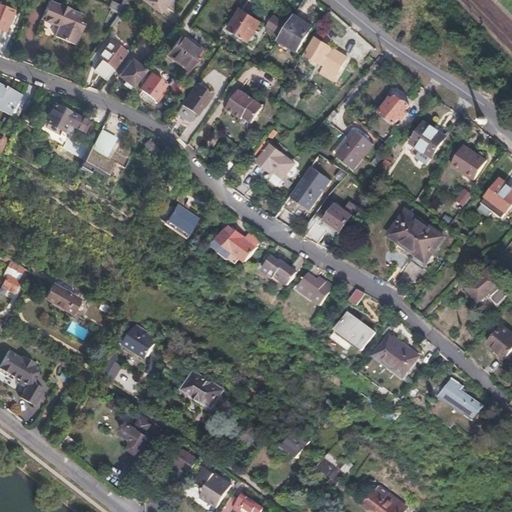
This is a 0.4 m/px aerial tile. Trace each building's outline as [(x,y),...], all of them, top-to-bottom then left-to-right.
[(111,2),(108,9),(122,15),(124,13),(134,0),(133,0),(122,0),(119,6),(111,2)] [(160,14),(170,0),(142,0),(142,1),(160,14)] [(78,25),(81,17),(68,12),(69,10),(58,5),(58,7),(47,2),(40,21),(42,22),(41,24),(46,26),(47,24),(50,26),(50,24),(57,27),(53,38),(73,47),(82,26),(78,25)] [(0,30),(5,33),(13,13),(0,7),(0,30)] [(91,35),(102,43),(110,31),(122,15),(108,9),(101,22),(91,35)] [(249,45),(261,25),(241,13),(229,32),(249,45)] [(312,28),(294,18),(287,28),(281,39),(279,43),(298,53),(312,28)] [(281,39),(287,28),(274,19),(268,30),(281,39)] [(400,35),(406,41),(418,26),(412,21),(400,35)] [(189,72),(204,53),(183,36),(168,56),(189,72)] [(338,75),(346,60),(316,41),(307,57),(338,75)] [(105,80),(125,54),(108,42),(97,57),(102,61),(94,72),(105,80)] [(132,88),(144,72),(131,62),(119,78),(132,88)] [(153,100),(164,86),(150,75),(139,89),(153,100)] [(178,96),(185,85),(180,81),(173,92),(178,96)] [(0,110),(9,116),(21,96),(0,83),(0,110)] [(196,117),(212,96),(198,86),(182,107),(196,117)] [(252,127),(264,110),(241,93),(227,112),(241,122),(243,120),(252,127)] [(407,110),(411,105),(398,95),(393,102),(390,100),(380,112),(395,125),(401,118),(404,120),(410,113),(407,110)] [(55,104),(45,121),(63,131),(64,129),(67,122),(70,124),(75,114),(55,104)] [(89,122),(75,114),(70,124),(75,126),(84,131),(89,122)] [(70,124),(67,122),(64,129),(71,133),(75,126),(70,124)] [(433,160),(446,139),(425,124),(410,145),(421,152),(433,160)] [(106,127),(103,125),(90,147),(81,164),(91,170),(100,154),(107,141),(110,136),(104,131),(106,127)] [(401,128),(389,141),(395,147),(407,133),(401,128)] [(356,167),(376,143),(358,129),(338,153),(356,167)] [(118,140),(110,136),(100,154),(107,158),(118,140)] [(162,153),(150,139),(144,144),(155,158),(162,153)] [(283,181),(294,166),(270,148),(257,165),(270,175),(272,173),(283,181)] [(475,184),(489,164),(464,148),(451,168),(475,184)] [(238,168),(247,156),(240,150),(230,161),(238,168)] [(433,160),(421,152),(416,159),(428,167),(433,160)] [(381,168),(387,173),(392,166),(387,162),(381,168)] [(311,186),(320,175),(311,168),(292,198),(298,202),(311,186)] [(331,182),(320,175),(311,186),(298,202),(311,212),(330,184),(331,182)] [(503,220),(511,207),(511,190),(500,182),(478,211),(491,221),(496,215),(503,220)] [(456,205),(463,210),(472,199),(465,194),(456,205)] [(182,208),(187,200),(179,195),(174,202),(176,204),(165,223),(187,237),(198,218),(182,208)] [(292,198),(288,204),(294,207),(298,202),(292,198)] [(294,207),(288,204),(284,209),(305,222),(311,212),(298,202),(294,207)] [(359,208),(354,204),(346,214),(341,211),(330,225),(340,233),(359,208)] [(423,268),(444,239),(407,213),(390,237),(414,254),(411,259),(423,268)] [(316,225),(306,238),(316,244),(326,232),(316,225)] [(257,247),(261,242),(252,234),(247,240),(231,227),(219,242),(246,263),(258,249),(257,247)] [(321,246),(331,252),(339,241),(330,234),(321,246)] [(288,288),(298,275),(280,262),(279,263),(272,258),(262,272),(269,278),(271,275),(288,288)] [(25,276),(9,267),(3,275),(7,278),(3,285),(15,293),(25,276)] [(511,292),(507,287),(510,284),(505,279),(502,281),(491,269),(468,290),(481,304),(490,297),(500,308),(511,294),(511,292)] [(336,289),(328,283),(327,283),(320,279),(318,282),(309,275),(300,288),(308,295),(306,298),(322,308),(336,289)] [(57,276),(44,298),(70,314),(84,291),(57,276)] [(367,295),(359,290),(350,302),(359,307),(367,295)] [(110,314),(113,307),(103,301),(99,308),(110,314)] [(400,316),(393,310),(385,321),(391,326),(400,316)] [(363,353),(378,334),(352,314),(338,333),(363,353)] [(67,330),(83,338),(88,329),(72,320),(67,330)] [(148,355),(158,340),(136,325),(126,341),(148,355)] [(507,359),(511,352),(511,333),(504,327),(489,345),(507,359)] [(408,376),(422,358),(393,336),(377,357),(386,364),(388,361),(408,376)] [(42,365),(8,349),(0,365),(0,370),(25,383),(18,397),(35,405),(44,387),(33,382),(42,365)] [(112,371),(122,357),(111,349),(101,364),(112,371)] [(221,392),(196,377),(186,391),(196,397),(195,399),(201,403),(203,401),(212,407),(221,392)] [(462,391),(465,386),(452,379),(439,398),(475,422),(485,406),(462,391)] [(127,425),(121,434),(132,442),(126,450),(140,459),(147,448),(150,449),(154,442),(144,436),(150,425),(146,422),(147,420),(140,415),(134,424),(137,425),(134,429),(127,425)] [(312,440),(297,429),(283,448),(299,459),(312,440)] [(191,471),(200,457),(184,447),(175,461),(191,471)] [(340,480),(351,465),(333,453),(323,467),(340,480)] [(257,463),(253,459),(243,471),(248,475),(257,463)] [(220,505),(236,481),(209,463),(199,478),(209,484),(204,492),(213,498),(213,500),(220,505)] [(392,495),(380,486),(365,506),(373,511),(404,511),(405,511),(391,500),(392,498),(391,497),(392,495)] [(260,511),(264,508),(244,495),(241,499),(259,511),(260,511)] [(232,511),(240,501),(233,497),(225,510),(227,511),(232,511)] [(239,511),(259,511),(241,499),(240,501),(235,509),(239,511)]
